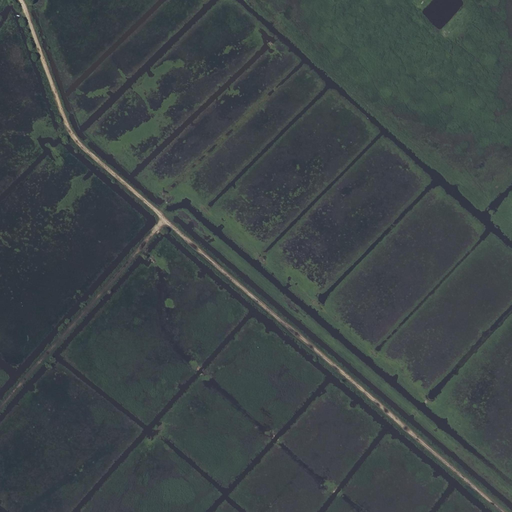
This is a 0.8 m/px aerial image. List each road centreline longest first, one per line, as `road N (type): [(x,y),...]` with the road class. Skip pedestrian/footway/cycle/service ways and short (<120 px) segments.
road 1 (track): [(164,220),(501,511)]
road 2 (track): [(20,0),(68,130),(164,220)]
road 3 (track): [(164,220),(0,407)]
